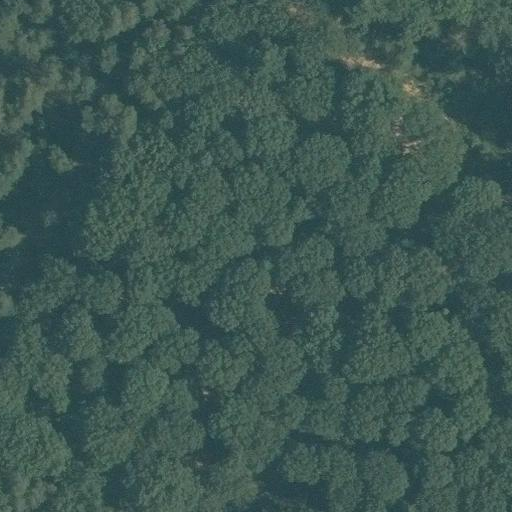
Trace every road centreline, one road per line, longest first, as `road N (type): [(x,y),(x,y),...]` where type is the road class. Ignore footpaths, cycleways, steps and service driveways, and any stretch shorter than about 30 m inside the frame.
road 1 (track): [(0,377),(256,0)]
road 2 (track): [(0,466),(138,511)]
